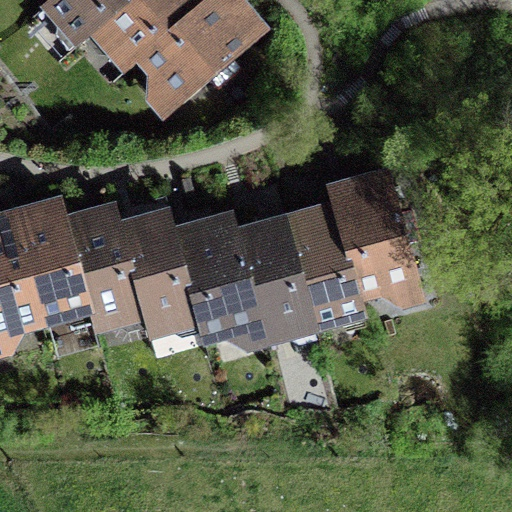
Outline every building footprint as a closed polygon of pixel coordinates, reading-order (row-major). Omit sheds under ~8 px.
[(52,0),(49,3),(81,41),(96,28),(130,0),(52,0)] [(130,0),(96,28),(129,67),(142,56),(208,0),(130,0)] [(231,0),(208,0),(142,56),(161,78),(154,84),(154,98),(169,115),(211,79),(219,88),(242,69),(234,61),(263,37),(231,0)] [(335,211),(358,294),(386,288),(388,295),(401,301),(423,295),(409,242),(420,240),(412,210),(400,213),(391,177),(331,193),(335,211)] [(41,319),(90,306),(68,224),(63,206),(14,219),(41,319)] [(68,224),(90,306),(95,326),(144,313),(121,230),(116,211),(68,224)] [(287,224),(315,325),(363,312),(358,294),(335,211),(287,224)] [(121,230),(144,313),(149,332),(198,319),(175,236),(170,216),(121,230)] [(12,327),(41,319),(14,219),(0,222),(0,350),(10,348),(15,336),(12,327)] [(175,236),(198,319),(203,338),(231,330),(233,338),(244,345),(267,338),(239,237),(235,220),(175,236)] [(239,237),(267,338),(315,325),(287,224),(239,237)]
